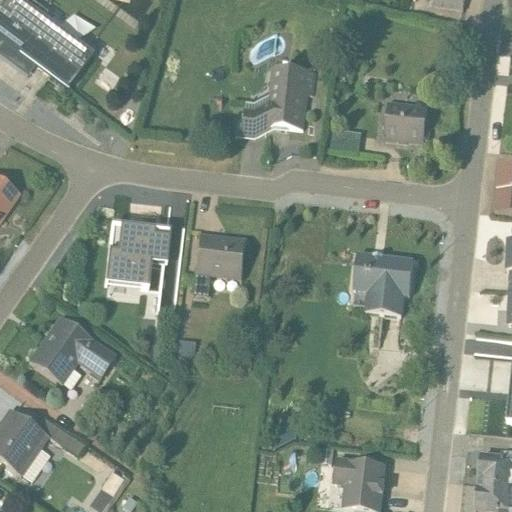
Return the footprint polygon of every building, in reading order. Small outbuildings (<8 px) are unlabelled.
[(12,0),(6,0),(0,9),(0,44),(1,45),(0,45),(0,59),(26,79),(34,69),(66,94),(92,59),(12,0)] [(435,0),(432,21),(464,25),(467,0),(435,0)] [(72,19),(62,30),(78,44),(88,33),(72,19)] [(314,111),(317,87),(272,83),(270,109),(245,106),(244,116),(245,116),(244,124),(237,123),(235,141),(288,146),(288,144),(304,146),(308,110),(314,111)] [(350,98),(353,86),(338,83),(336,96),(350,98)] [(385,155),(408,158),(409,154),(428,156),(430,143),(427,143),(429,118),(417,117),(417,120),(390,118),(385,155)] [(334,145),(332,164),(359,167),(362,149),(334,145)] [(511,182),(501,182),(496,229),(511,229),(511,182)] [(0,219),(0,220),(2,221),(17,198),(0,186),(0,219)] [(110,229),(103,289),(146,293),(147,285),(149,267),(162,269),(165,237),(161,241),(124,237),(125,231),(110,229)] [(198,238),(190,298),(207,300),(210,281),(240,284),(246,244),(198,238)] [(365,329),(402,333),(405,312),(411,313),(415,278),(358,271),(354,307),(367,310),(365,329)] [(58,322),(27,366),(69,394),(79,379),(72,374),(76,368),(98,384),(115,360),(58,322)] [(30,429),(7,413),(0,423),(0,466),(20,480),(21,479),(30,485),(48,459),(39,452),(47,441),(76,461),(83,450),(39,418),(30,429)] [(482,473),(480,500),(511,503),(511,470),(503,469),(503,475),(482,473)] [(104,511),(123,480),(112,474),(94,506),(104,511)] [(343,511),(383,511),(387,482),(338,475),(334,502),(345,503),(343,511)] [(511,511),(511,503),(480,500),(478,511),(511,511)]
